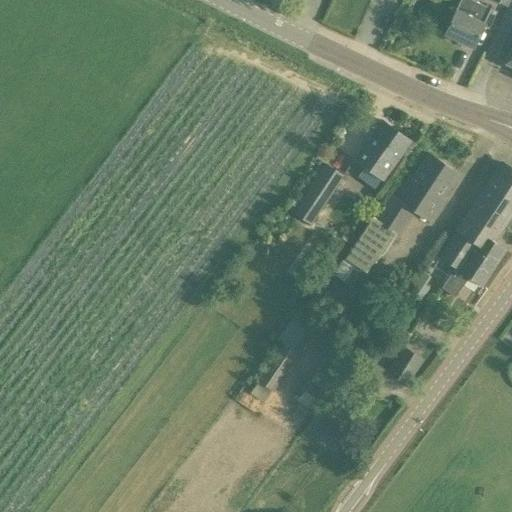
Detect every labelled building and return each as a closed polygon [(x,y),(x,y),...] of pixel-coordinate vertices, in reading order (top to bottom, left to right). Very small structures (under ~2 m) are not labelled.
[(472,46),(482,26),(488,29),(496,11),(473,0),(459,0),(444,33),(472,46)] [(381,120),(353,159),(364,166),(356,176),(374,189),(381,179),(383,180),(411,141),(381,120)] [(372,216),(357,238),(378,252),(381,254),(395,234),(399,236),(415,212),(430,222),(441,205),(445,199),(443,198),(459,174),(428,153),(412,177),(410,175),(394,198),(390,195),(375,217),(372,216)] [(344,175),(326,162),(292,212),(311,224),(344,175)] [(452,264),(460,252),(465,256),(476,240),(487,248),(493,240),(494,241),(511,213),(511,169),(501,162),(439,256),(452,264)] [(441,287),(455,296),(469,275),(481,284),(503,250),(493,243),(494,241),(493,240),(487,248),(476,240),(465,256),(460,252),(452,264),(455,266),(441,287)] [(330,261),(321,254),(313,264),(321,270),(330,261)] [(362,269),(344,257),(343,256),(332,274),(350,286),(362,269)] [(423,270),(415,282),(422,287),(430,274),(423,270)] [(299,314),(281,341),(298,353),(316,326),(299,314)] [(256,380),(273,391),(298,353),(281,341),(256,380)] [(405,382),(422,357),(404,345),(387,370),(405,382)] [(309,382),(296,399),(311,411),(324,394),(309,382)] [(308,433),(328,447),(341,429),(337,426),(323,416),(322,415),(308,433)]
